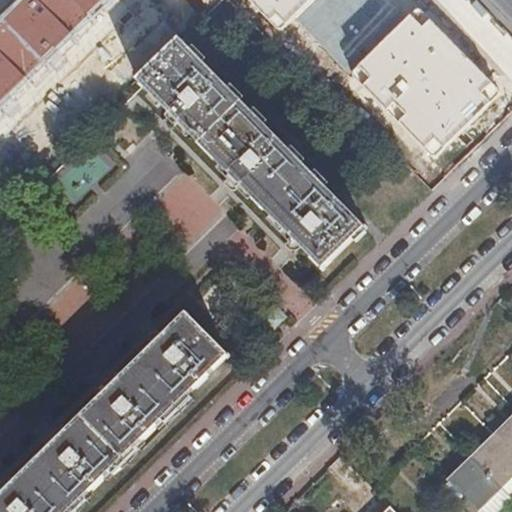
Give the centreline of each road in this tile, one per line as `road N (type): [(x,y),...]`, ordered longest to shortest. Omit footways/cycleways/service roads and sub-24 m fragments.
road 1 (tertiary): [(511,162),(329,340)]
road 2 (tertiary): [(329,340),(154,511)]
road 3 (tertiary): [(371,382),(511,245)]
road 4 (tertiary): [(239,511),(371,382)]
